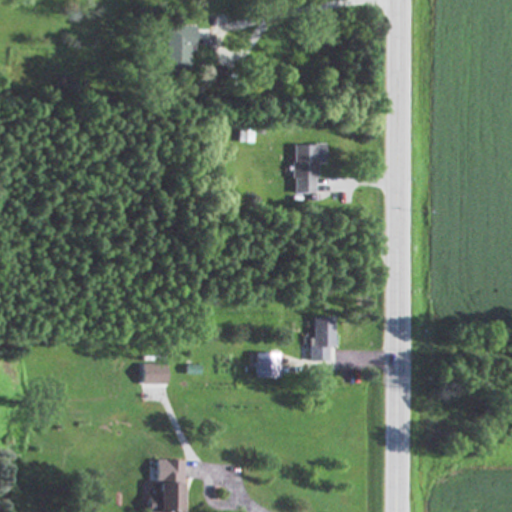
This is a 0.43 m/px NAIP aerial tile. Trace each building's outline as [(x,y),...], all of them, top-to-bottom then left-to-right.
[(162,74),(187,75),(187,48),(192,48),(192,28),(163,27),(162,74)] [(75,79),(54,78),(53,94),(75,95),(75,79)] [(290,195),(313,194),(312,164),(322,164),(322,146),(289,146),(290,195)] [(330,349),(330,318),(308,318),(307,362),(325,362),(325,348),(330,349)] [(251,379),(275,379),(275,354),(251,354),(251,379)] [(164,366),(139,365),(139,385),(163,386),(164,366)] [(178,511),(179,462),(153,461),(152,498),(144,498),(143,511),(178,511)]
